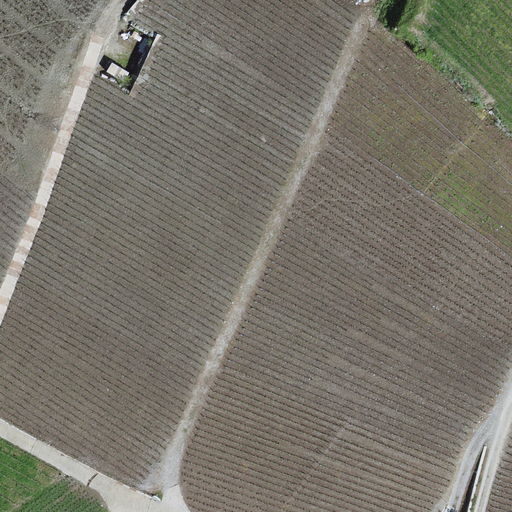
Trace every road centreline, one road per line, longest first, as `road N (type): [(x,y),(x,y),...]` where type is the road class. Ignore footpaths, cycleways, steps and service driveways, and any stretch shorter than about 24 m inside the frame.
road 1 (track): [(143,511),(374,0)]
road 2 (track): [(0,310),(89,53),(126,0)]
road 3 (track): [(124,505),(0,435)]
road 4 (track): [(511,395),(476,511)]
